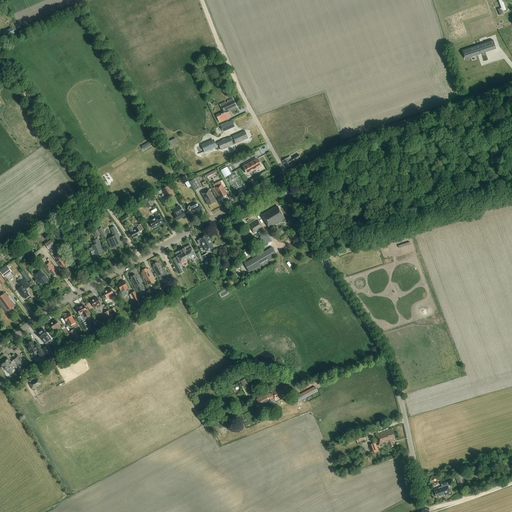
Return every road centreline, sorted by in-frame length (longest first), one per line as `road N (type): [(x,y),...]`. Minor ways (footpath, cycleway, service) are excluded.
road 1 (unclassified): [(425,511),(390,365),(280,180)]
road 2 (track): [(140,257),(0,58)]
road 3 (unclassified): [(287,176),(361,137),(511,85)]
road 4 (unclassified): [(0,350),(43,312),(158,248)]
road 5 (track): [(170,270),(212,344),(259,372)]
road 6 (unclassified): [(158,248),(280,180)]
